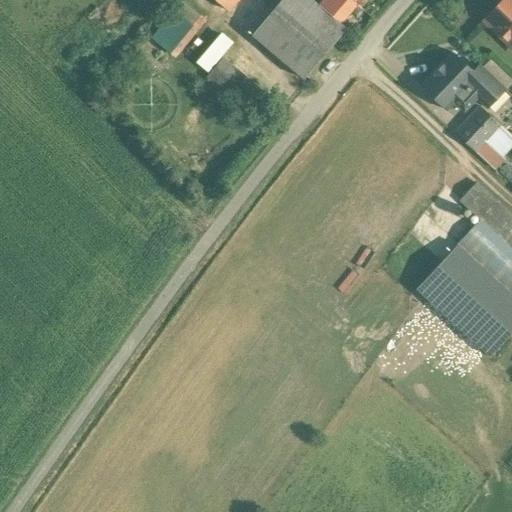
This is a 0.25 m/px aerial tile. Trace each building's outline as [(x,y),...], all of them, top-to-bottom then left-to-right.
[(216,0),(229,11),(238,0),(216,0)] [(312,0),(281,0),(252,35),(304,79),(346,29),(340,24),(312,0)] [(312,0),(340,24),(357,4),(358,5),(362,0),(312,0)] [(511,0),(504,0),(485,20),(511,46),(511,0)] [(225,31),(201,60),(211,69),(235,40),(225,31)] [(473,71),(454,53),(421,87),(446,110),(458,98),(468,107),(477,98),(488,108),(489,107),(485,103),(501,87),(504,91),(506,90),(479,65),(473,71)] [(275,104),(226,60),(204,84),(218,96),(223,90),(259,122),(275,104)] [(206,74),(194,63),(183,75),(195,86),(206,74)] [(480,106),(455,133),(475,152),(485,141),(500,125),(480,106)] [(485,141),(475,152),(492,167),(502,156),(485,141)] [(511,292),(511,215),(476,182),(460,200),(481,219),(458,244),(511,293),(511,292)] [(511,293),(458,244),(416,289),(489,357),(511,332),(511,293)]
